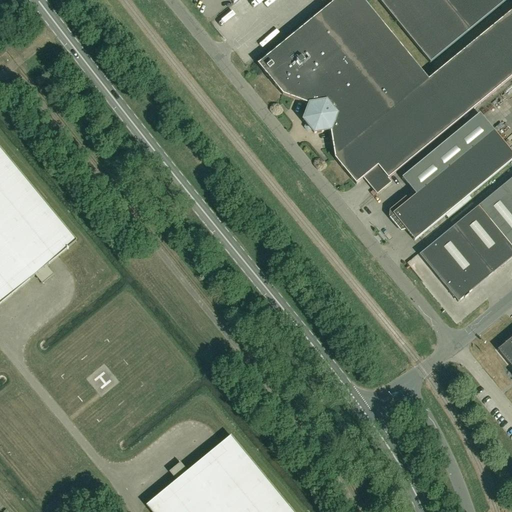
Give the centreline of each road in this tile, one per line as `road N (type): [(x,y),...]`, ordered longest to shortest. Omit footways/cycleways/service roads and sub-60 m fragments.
road 1 (tertiary): [(365,414),(37,0)]
road 2 (unclassified): [(173,0),(454,346)]
road 3 (tertiary): [(408,383),(468,511)]
